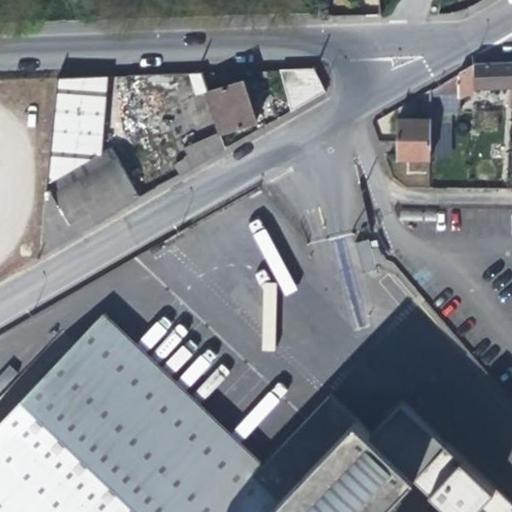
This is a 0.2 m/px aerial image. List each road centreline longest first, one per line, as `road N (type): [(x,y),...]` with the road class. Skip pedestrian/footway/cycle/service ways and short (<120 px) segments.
road 1 (residential): [(0,303),(469,37)]
road 2 (residential): [(469,37),(402,30),(0,45)]
